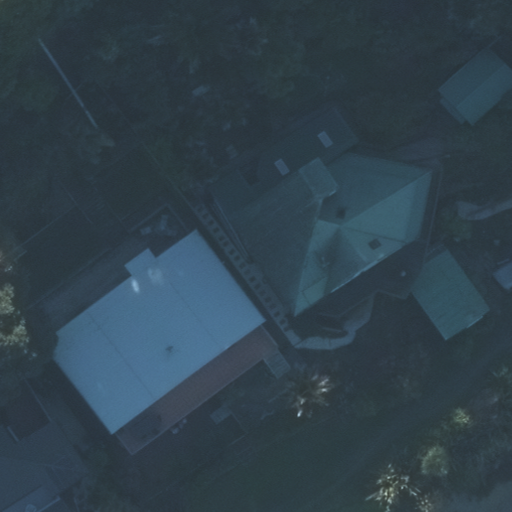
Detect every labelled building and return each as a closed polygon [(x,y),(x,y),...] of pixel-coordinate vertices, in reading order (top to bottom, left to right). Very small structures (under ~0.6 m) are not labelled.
[(446,91),(480,125),(511,92),(511,64),(492,44),(446,91)] [(193,158),(303,318),(419,239),(434,163),(350,146),(306,81),(193,158)] [(51,338),(137,454),(276,353),(260,331),(274,321),(204,226),(51,338)] [(461,239),(408,275),(452,340),(505,303),(461,239)] [(0,436),(0,511),(84,511),(73,493),(103,475),(67,417),(37,435),(28,420),(0,436)]
